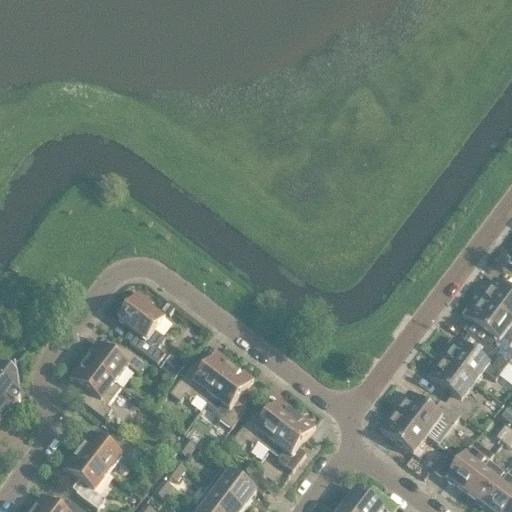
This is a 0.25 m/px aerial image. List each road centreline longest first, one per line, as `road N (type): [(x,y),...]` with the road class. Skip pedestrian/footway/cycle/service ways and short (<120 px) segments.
road 1 (residential): [(0,508),(48,445),(48,364),(125,270),(156,274),(347,417)]
road 2 (residential): [(347,417),(511,204)]
